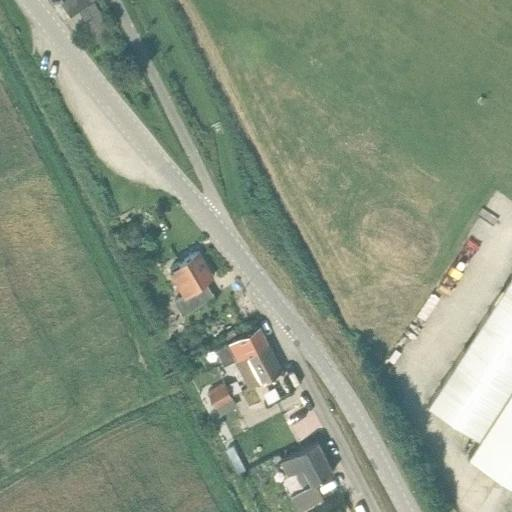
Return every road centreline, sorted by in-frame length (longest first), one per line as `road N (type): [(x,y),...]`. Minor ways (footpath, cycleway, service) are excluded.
road 1 (tertiary): [(217,231),(23,0)]
road 2 (unclassified): [(217,231),(207,185),(118,0)]
road 3 (tertiary): [(406,511),(283,310)]
road 4 (residential): [(374,511),(283,342),(283,310)]
